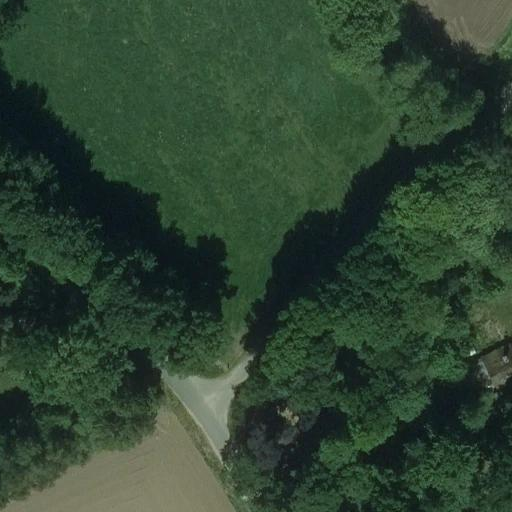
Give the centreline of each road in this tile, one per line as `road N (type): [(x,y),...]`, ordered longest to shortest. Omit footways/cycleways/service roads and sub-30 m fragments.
road 1 (unclassified): [(206,411),(397,195),(511,89)]
road 2 (unclassified): [(0,216),(206,411)]
